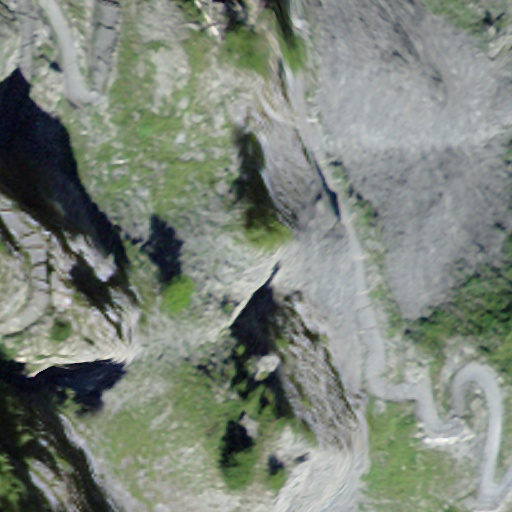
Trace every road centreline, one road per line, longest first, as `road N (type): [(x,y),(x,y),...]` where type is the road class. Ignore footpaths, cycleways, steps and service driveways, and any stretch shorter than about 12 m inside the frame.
road 1 (track): [(288,0),(309,117),(359,266),(372,375),(378,385),(418,392),(423,421),(442,431),(467,373),(489,379),(497,388),(497,427),(484,496),(494,509),(511,476)]
road 2 (track): [(42,0),(70,90),(87,100),(102,85),(106,0)]
road 3 (track): [(0,324),(35,288),(32,243),(0,193)]
